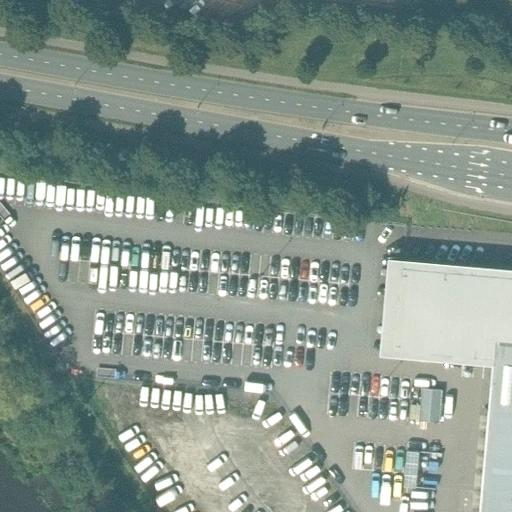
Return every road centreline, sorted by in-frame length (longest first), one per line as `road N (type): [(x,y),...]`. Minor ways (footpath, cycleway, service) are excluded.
road 1 (secondary): [(0,87),(511,176)]
road 2 (secondary): [(511,133),(0,55)]
